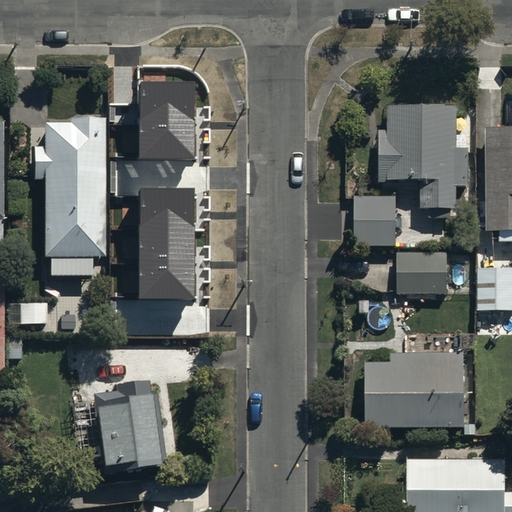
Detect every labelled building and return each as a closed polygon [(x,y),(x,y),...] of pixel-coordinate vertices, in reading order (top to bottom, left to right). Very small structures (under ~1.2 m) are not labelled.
[(196,81),(140,81),(140,159),(196,159),(196,81)] [(460,110),(386,110),(385,186),(423,186),(423,210),(459,210),(460,110)] [(104,129),(46,129),(46,262),(105,262),(104,129)] [(511,133),(486,134),(486,235),(511,234),(511,133)] [(194,190),(139,190),(139,299),(194,299),(194,190)] [(396,191),(355,191),(355,241),(395,241),(395,228),(418,228),(418,205),(396,205),(396,191)] [(448,255),(397,255),(397,296),(458,296),(458,284),(448,284),(448,255)] [(476,273),(477,306),(511,305),(511,265),(495,266),(495,272),(476,273)] [(48,298),(21,298),(21,323),(48,323),(48,298)] [(129,303),(111,303),(111,329),(129,330),(129,303)] [(468,433),(468,358),(392,358),(392,366),(366,366),(366,433),(468,433)] [(148,392),(92,400),(104,479),(159,471),(148,392)] [(505,511),(506,466),(408,466),(407,511),(505,511)]
